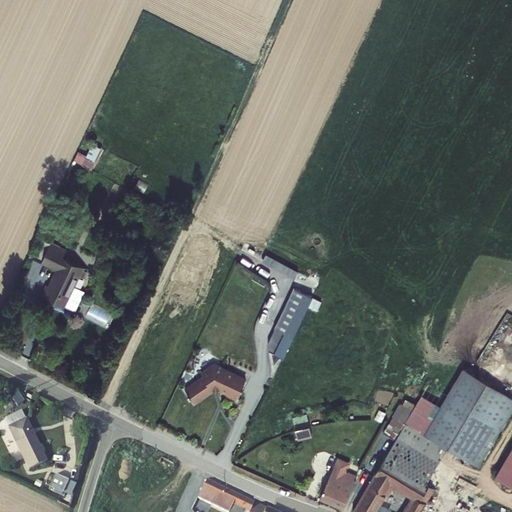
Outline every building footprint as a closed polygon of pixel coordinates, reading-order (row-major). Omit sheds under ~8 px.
[(94,142),(87,156),(95,160),(101,146),(94,142)] [(87,156),(84,163),(92,167),(95,160),(87,156)] [(43,260),(52,240),(43,237),(35,256),(43,260)] [(71,248),(57,242),(45,263),(60,270),(47,296),(68,306),(85,274),(92,278),(96,268),(68,254),(71,248)] [(266,253),(263,259),(295,276),(298,270),(266,253)] [(320,282),(302,272),(269,341),(269,349),(284,357),(320,282)] [(92,278),(85,274),(68,306),(77,310),(93,279),(92,278)] [(87,315),(106,323),(111,313),(92,305),(87,315)] [(218,356),(206,365),(208,369),(190,382),(200,395),(218,380),(223,379),(232,384),(231,387),(240,391),(250,371),(218,356)] [(511,413),(511,395),(465,366),(426,431),(448,445),(476,462),(481,465),(511,413)] [(4,418),(30,469),(47,461),(23,412),(20,411),(4,418)] [(401,418),(395,415),(386,429),(392,433),(401,418)] [(398,436),(407,419),(401,418),(392,433),(398,436)] [(426,431),(407,419),(398,436),(387,454),(436,485),(448,445),(426,431)] [(302,425),(289,430),(292,439),(305,435),(302,425)] [(476,462),(448,445),(436,485),(456,497),(476,462)] [(511,450),(497,476),(511,485),(511,450)] [(419,511),(436,485),(387,454),(386,453),(355,505),(366,511),(419,511)] [(356,471),(335,463),(323,494),(343,502),(356,471)] [(210,472),(201,490),(238,506),(241,500),(216,488),(221,477),(210,472)] [(57,476),(50,488),(64,496),(71,483),(57,476)] [(259,496),(221,477),(216,488),(241,500),(238,506),(235,511),(250,511),(256,501),(259,496)] [(454,511),(458,504),(437,494),(428,511),(454,511)] [(265,511),(270,501),(259,496),(256,501),(250,511),(265,511)] [(296,511),(270,501),(265,511),(296,511)]
